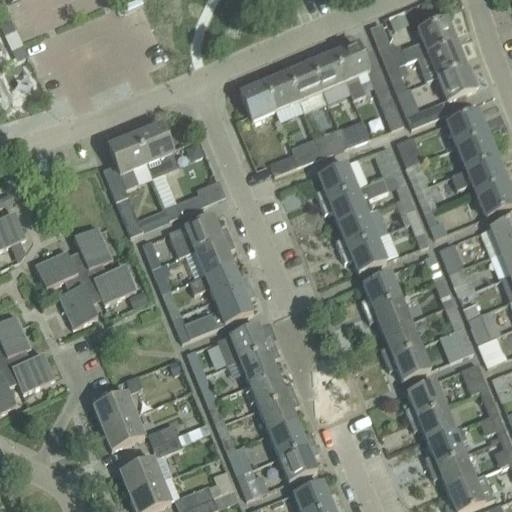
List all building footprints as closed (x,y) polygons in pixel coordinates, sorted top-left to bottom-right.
[(403,30),(399,21),(390,25),(394,34),(403,30)] [(417,63),(456,47),(447,23),(417,35),(422,46),(402,55),(400,51),(390,49),(389,46),(376,52),(386,76),(399,70),(417,63)] [(11,54),(22,49),(15,34),(5,39),(11,54)] [(369,76),(364,66),(357,47),(333,57),(345,86),(345,87),(353,105),(366,99),(361,88),(369,84),(367,77),(369,76)] [(437,82),(466,70),(456,47),(417,63),(426,86),(436,82),(437,82)] [(345,87),(345,86),(333,57),(310,67),(322,96),(345,87)] [(299,106),(322,96),(310,67),(286,77),(299,106)] [(396,98),(406,94),(400,81),(402,80),(399,70),(386,76),(396,98)] [(446,106),(457,102),(476,94),(466,70),(437,82),(446,106)] [(276,116),(299,106),(286,77),(263,87),(276,116)] [(252,126),(276,116),(263,87),(239,97),(252,126)] [(390,135),(403,130),(388,93),(375,98),(390,135)] [(447,119),(442,107),(419,116),(410,93),(406,94),(396,98),(411,134),(447,119)] [(457,151),(486,140),(476,116),(447,127),(457,151)] [(346,153),(370,144),(362,125),(347,131),(350,140),(342,143),(346,153)] [(163,179),(166,178),(178,173),(161,130),(135,141),(147,170),(164,213),(169,225),(208,209),(203,197),(175,208),(163,179)] [(322,162),(318,152),(314,143),(300,149),(294,134),(285,138),(293,160),(297,172),(322,162)] [(467,175),(496,163),(486,140),(457,151),(467,175)] [(134,176),(147,170),(135,141),(108,152),(122,184),(108,189),(116,208),(130,241),(169,225),(164,213),(138,225),(125,194),(139,188),(134,176)] [(406,172),(418,167),(422,166),(413,142),(396,149),(406,172)] [(322,162),(346,153),(342,143),(318,152),(322,162)] [(198,147),(185,153),(189,162),(195,164),(203,160),(198,147)] [(390,180),(399,176),(389,152),(380,156),(390,180)] [(274,180),(297,172),(293,160),(270,169),(274,180)] [(476,198),(505,186),(496,163),(467,175),(451,181),(456,195),(467,190),(466,187),(471,185),(476,198)] [(415,196),(428,191),(418,167),(406,172),(415,196)] [(320,208),(356,194),(346,169),(336,173),(318,180),(324,194),(316,197),(320,208)] [(400,204),(409,200),(399,176),(390,180),(400,204)] [(387,197),(382,185),(357,195),(356,194),(320,208),(325,219),(332,216),(338,229),(366,218),(372,215),(368,205),(387,197)] [(496,217),(511,211),(511,202),(505,186),(476,198),(486,222),(496,217)] [(281,196),(287,215),(310,206),(303,188),(281,196)] [(424,219),(432,216),(428,205),(433,203),(428,191),(415,196),(424,219)] [(410,228),(419,224),(409,200),(400,204),(410,228)] [(434,243),(447,238),(442,226),(437,228),(432,216),(424,219),(434,243)] [(0,254),(25,243),(15,218),(0,224),(0,254)] [(340,256),(376,242),(366,218),(338,229),(343,243),(336,246),(340,256)] [(194,257),(230,242),(226,231),(218,234),(212,220),(169,238),(179,262),(194,256),(194,257)] [(401,231),(412,257),(429,250),(419,224),(410,228),(401,231)] [(490,261),(511,252),(511,224),(490,233),(491,234),(480,238),(490,261)] [(85,282),(104,274),(102,269),(113,264),(98,231),(73,243),(82,261),(77,264),(85,282)] [(204,281),(232,269),(227,256),(235,253),(230,242),(194,257),(204,281)] [(376,270),(386,267),(376,242),(340,256),(344,267),(352,264),(358,278),(376,270)] [(152,273),(160,270),(150,245),(142,249),(152,273)] [(471,254),(456,261),(451,249),(439,254),(450,279),(461,274),(477,267),(471,254)] [(501,284),(511,279),(511,252),(490,261),(499,285),(501,284)] [(85,282),(77,264),(72,266),(67,255),(34,270),(46,294),(64,286),(67,291),(85,282)] [(443,284),(439,275),(433,260),(424,263),(434,287),(443,284)] [(162,298),(171,294),(165,279),(169,277),(165,268),(160,270),(152,273),(162,298)] [(214,305),(250,290),(246,280),(238,283),(232,269),(204,281),(189,287),(194,298),(209,292),(214,305)] [(85,282),(94,301),(99,299),(104,310),(136,295),(125,270),(107,279),(104,274),(85,282)] [(471,283),(466,285),(461,274),(450,279),(459,301),(475,295),(471,283)] [(365,317),(400,302),(390,277),(362,289),(368,303),(360,306),(365,317)] [(510,307),(511,306),(511,279),(501,284),(510,307)] [(89,303),(94,301),(85,282),(67,291),(69,296),(58,301),(73,333),(97,322),(89,303)] [(452,308),(446,292),(443,284),(434,287),(444,311),(452,308)] [(225,330),(253,318),(247,304),(255,301),(250,290),(214,305),(219,318),(212,320),(211,318),(184,328),(180,319),(172,323),(182,347),(225,330)] [(187,316),(183,306),(177,309),(171,294),(162,298),(172,323),(180,319),(187,316)] [(143,295),(128,302),(133,313),(148,306),(143,295)] [(382,337),(410,326),(400,302),(365,317),(369,327),(377,324),(382,337)] [(480,320),(475,308),(475,307),(463,313),(468,325),(480,320)] [(463,333),(459,323),(452,308),(444,311),(454,336),(463,333)] [(0,362),(4,371),(23,362),(20,357),(31,352),(16,320),(0,327),(0,348),(0,350),(0,349),(0,362)] [(489,330),(485,331),(480,320),(468,325),(478,348),(494,342),(489,330)] [(384,365),(420,350),(410,326),(382,337),(388,351),(380,354),(384,365)] [(239,366),(275,351),(271,340),(263,343),(257,329),(229,341),(217,346),(227,371),(239,366)] [(473,358),(466,342),(463,333),(454,336),(458,345),(449,349),(456,365),(464,361),(473,358)] [(499,367),(506,364),(503,357),(502,357),(496,341),(494,342),(478,348),(487,372),(499,367)] [(402,386),(430,375),(420,350),(384,365),(389,376),(397,372),(402,386)] [(249,390),(277,378),(272,365),(279,362),(275,351),(239,366),(249,390)] [(197,383),(205,380),(195,355),(187,358),(197,383)] [(4,371),(12,390),(17,387),(22,398),(55,383),(44,359),(25,368),(23,362),(4,371)] [(178,364),(168,368),(173,380),(183,376),(178,364)] [(466,390),(470,401),(479,397),(487,394),(477,368),(463,374),(469,389),(466,390)] [(7,392),(12,390),(4,371),(0,372),(0,417),(16,411),(7,392)] [(259,414),(295,399),(290,388),(283,392),(277,378),(249,390),(259,414)] [(511,395),(511,396),(509,390),(504,378),(492,383),(497,395),(502,406),(511,401),(511,395)] [(130,397),(142,392),(138,380),(126,385),(130,397)] [(207,407),(215,404),(205,380),(197,383),(207,407)] [(409,425),(445,410),(435,385),(407,397),(412,411),(405,414),(409,425)] [(489,421),(497,418),(487,394),(479,397),(489,421)] [(135,420),(134,415),(126,397),(93,410),(102,433),(135,420)] [(269,438),(297,427),(291,413),(299,410),(295,399),(259,414),(269,438)] [(217,432),(224,428),(215,404),(207,407),(217,432)] [(427,446),(455,434),(445,410),(409,425),(413,436),(421,433),(427,446)] [(173,429),(155,436),(147,415),(135,420),(102,433),(111,456),(144,442),(144,441),(147,439),(152,451),(177,440),(173,429)] [(499,445),(507,442),(497,418),(489,421),(483,423),(489,439),(495,436),(499,445)] [(279,462),(315,447),(310,437),(302,440),(297,427),(269,438),(279,462)] [(181,449),(211,437),(207,428),(177,440),(152,451),(157,463),(182,452),(181,449)] [(234,453),(234,452),(224,428),(217,432),(226,456),(234,453)] [(429,473),(464,458),(455,434),(427,446),(432,459),(424,462),(429,473)] [(502,472),(511,467),(511,453),(507,442),(499,445),(504,458),(498,461),(502,472)] [(289,487),(317,476),(311,462),(319,458),(315,447),(279,462),(289,487)] [(236,480),(252,474),(242,448),(234,452),(234,453),(226,456),(236,480)] [(446,494),(474,483),(464,458),(429,473),(433,484),(441,481),(446,494)] [(142,467),(120,476),(129,499),(162,485),(153,462),(142,467)] [(511,467),(502,472),(496,475),(502,490),(511,486),(511,467)] [(246,504),(269,495),(262,480),(256,482),(252,474),(236,480),(246,504)] [(180,502),(174,504),(177,511),(189,511),(213,502),(234,494),(229,483),(216,489),(209,491),(208,490),(180,502)] [(444,511),(473,511),(485,507),(474,483),(446,494),(452,508),(444,511)] [(134,511),(160,511),(171,508),(162,485),(129,499),(134,511)] [(299,511),(329,511),(339,508),(335,497),(327,500),(321,486),(293,498),(299,511)] [(213,502),(189,511),(223,511),(238,506),(234,494),(213,502)]
